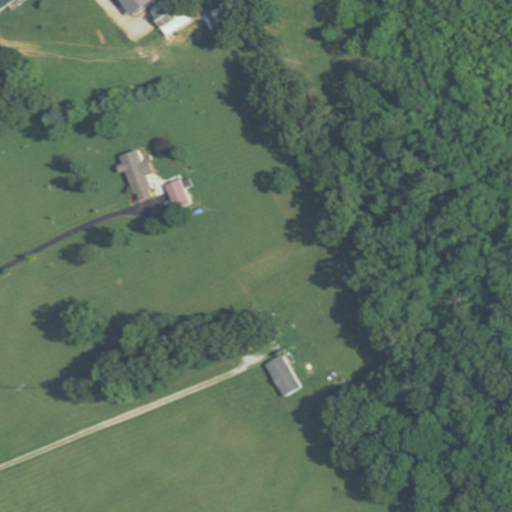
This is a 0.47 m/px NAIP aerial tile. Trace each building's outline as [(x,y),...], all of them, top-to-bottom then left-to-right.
[(0,0),(0,11),(15,0),(0,0)] [(123,0),(134,16),(158,0),(123,0)] [(164,0),(152,6),(167,36),(191,23),(179,0),(164,0)] [(121,157),(125,172),(130,171),(140,202),(156,197),(149,176),(156,174),(152,160),(145,162),(142,150),(121,157)] [(168,186),(178,210),(193,204),(182,180),(168,186)] [(269,365),(287,398),(304,388),(286,355),(269,365)]
